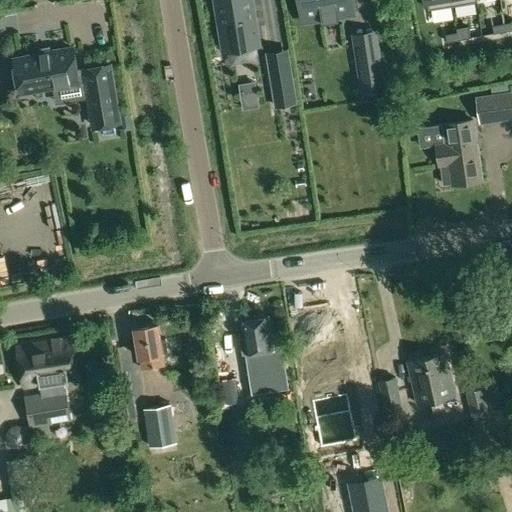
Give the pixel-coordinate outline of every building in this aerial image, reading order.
[(252,0),(215,0),(224,50),(259,44),(252,0)] [(299,0),(303,18),(322,15),(323,22),(339,20),(338,13),(353,10),(351,0),(299,0)] [(452,0),(426,0),(428,10),(453,6),(452,0)] [(505,23),(493,25),(494,33),(507,31),(505,23)] [(469,26),(457,28),(459,40),(471,38),(469,26)] [(457,32),(445,34),(447,42),(459,40),(457,28),(456,28),(457,32)] [(72,48),(16,57),(18,72),(21,92),(31,90),(78,82),(86,80),(91,110),(117,106),(110,66),(84,70),(84,72),(76,73),(72,48)] [(379,51),(357,54),(363,94),(385,91),(379,51)] [(291,75),(272,77),(276,106),(296,103),(291,75)] [(246,80),(252,109),(267,105),(261,77),(246,80)] [(509,85),(491,87),(493,96),(510,94),(509,85)] [(493,96),(476,99),(480,124),(511,118),(511,106),(510,94),(493,96)] [(413,105),(397,108),(399,121),(416,118),(413,105)] [(444,144),(438,145),(444,185),(482,179),(473,119),(441,124),(441,125),(444,144)] [(245,337),(241,338),(243,353),(246,352),(249,364),(271,360),(272,369),(285,367),(281,346),(274,347),(271,328),(270,329),(267,316),(242,320),(245,337)] [(145,325),(135,327),(140,357),(141,356),(143,368),(164,364),(163,354),(163,353),(163,352),(168,351),(166,338),(161,339),(158,323),(145,325)] [(75,337),(18,346),(25,387),(41,384),(53,382),(58,381),(81,378),(75,337)] [(445,352),(408,361),(418,403),(455,395),(445,352)] [(230,373),(247,371),(245,359),(229,361),(230,373)] [(272,377),(238,383),(242,409),(276,404),(272,377)] [(396,377),(379,380),(384,399),(386,398),(390,416),(402,413),(398,396),(400,395),(396,377)] [(235,379),(223,381),(227,404),(239,402),(235,379)] [(174,395),(174,380),(154,380),(154,395),(174,395)] [(55,391),(26,395),(31,427),(71,419),(65,389),(59,390),(58,381),(53,382),(55,391)] [(496,388),(469,394),(473,411),(501,405),(496,388)] [(132,389),(123,391),(128,419),(138,417),(132,389)] [(347,395),(312,401),(321,448),(356,441),(347,395)] [(171,404),(144,408),(151,447),(177,442),(171,405),(171,404)] [(8,434),(8,438),(10,442),(13,445),(17,446),(21,446),(25,444),(27,440),(28,436),(27,432),(25,429),(21,427),(17,426),(13,428),(10,430),(8,434)] [(19,494),(0,498),(0,511),(49,511),(39,458),(13,462),(19,494)] [(365,480),(350,483),(355,511),(387,511),(385,497),(369,500),(365,480)]
